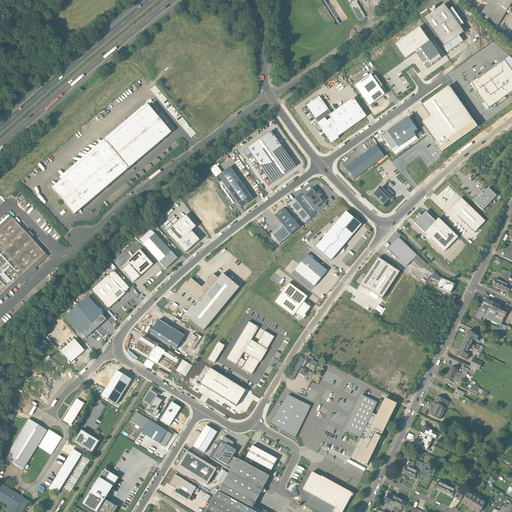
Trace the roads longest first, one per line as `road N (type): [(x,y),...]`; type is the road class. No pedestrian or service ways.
road 1 (unclassified): [(321,165),(188,266),(119,338),(123,359),(201,408)]
road 2 (tertiary): [(473,285),(363,511)]
road 3 (unclassified): [(252,421),(385,222)]
road 4 (unclassified): [(271,96),(78,236)]
road 5 (motorway): [(0,144),(174,0)]
road 6 (motorway): [(153,0),(0,128)]
road 7 (unclassified): [(385,222),(511,119)]
road 8 (unclassified): [(425,91),(321,165)]
road 9 (unclassified): [(201,408),(139,511)]
